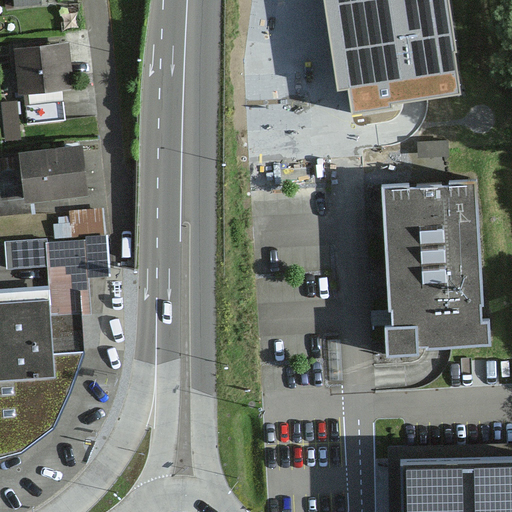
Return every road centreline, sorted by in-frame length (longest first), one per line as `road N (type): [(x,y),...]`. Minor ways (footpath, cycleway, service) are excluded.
road 1 (primary): [(184,204),(122,438),(87,493),(64,511)]
road 2 (primary): [(184,204),(188,494)]
road 3 (primary): [(194,0),(184,204)]
road 4 (unknown): [(81,0),(99,195)]
